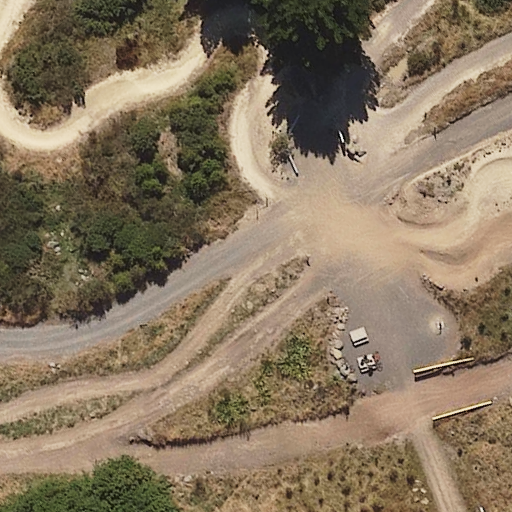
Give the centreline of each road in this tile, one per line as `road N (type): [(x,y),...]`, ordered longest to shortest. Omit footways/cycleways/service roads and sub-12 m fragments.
road 1 (track): [(511,110),(116,319),(62,338),(0,343)]
road 2 (track): [(453,511),(336,199)]
road 3 (track): [(511,40),(408,104),(368,149),(361,186)]
